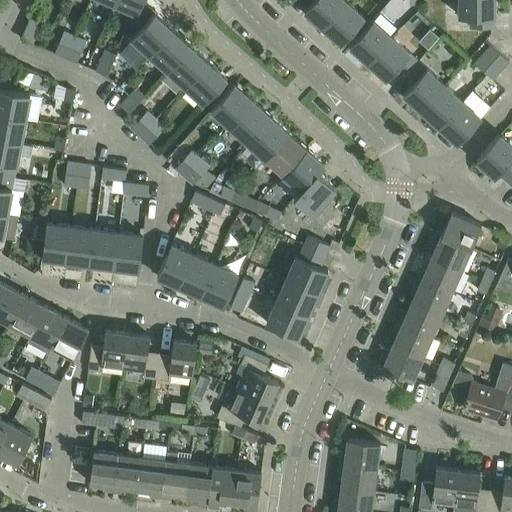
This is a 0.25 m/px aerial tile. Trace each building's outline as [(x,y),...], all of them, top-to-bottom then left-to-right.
[(115,0),(115,3),(137,12),(138,12),(143,0),(115,0)] [(150,53),(173,27),(143,0),(138,12),(137,12),(129,21),(138,29),(131,36),(150,53)] [(345,0),(307,0),(310,2),(304,9),(323,26),(345,0)] [(341,42),(364,16),(345,0),(323,26),(341,42)] [(494,15),(493,0),(459,0),(459,15),(470,15),(470,27),(494,27),(494,15)] [(41,20),(30,15),(21,37),(32,42),(41,20)] [(368,61),(392,35),(373,18),(350,44),(368,61)] [(167,69),(191,43),(173,27),(150,53),(167,69)] [(66,56),(75,34),(64,29),(54,51),(66,56)] [(86,38),(75,34),(66,56),(76,61),(86,38)] [(418,59),(410,52),(392,35),(368,61),(387,77),(394,69),(402,77),(418,59)] [(185,85),(208,59),(191,43),(167,69),(185,85)] [(492,44),(483,53),(501,69),(509,60),(492,44)] [(105,48),(96,70),(107,75),(117,53),(105,48)] [(501,69),(483,53),(475,62),(493,78),(501,69)] [(226,76),(208,59),(185,85),(203,102),(226,76)] [(445,83),(427,67),(418,59),(402,77),(411,85),(404,93),(422,109),(445,83)] [(230,125),(253,99),(234,82),(211,108),(230,125)] [(440,125),(463,99),(445,83),(422,109),(440,125)] [(0,86),(0,112),(26,117),(30,92),(0,86)] [(75,88),(67,86),(64,98),(73,100),(75,88)] [(136,86),(128,94),(120,103),(129,112),(145,94),(136,86)] [(247,141),(271,115),(253,99),(230,125),(247,141)] [(458,141),(481,116),(463,99),(440,125),(458,141)] [(140,135),(156,117),(147,108),(131,127),(140,135)] [(0,136),(21,141),(26,117),(0,112),(0,136)] [(265,157),(288,131),(271,115),(247,141),(265,157)] [(165,125),(156,117),(140,135),(149,143),(165,125)] [(283,173),(306,147),(288,131),(265,157),(283,173)] [(511,143),(500,133),(477,158),(495,175),(499,172),(507,180),(511,174),(511,143)] [(64,149),(66,136),(58,134),(55,147),(64,149)] [(0,173),(15,176),(21,141),(0,136),(0,173)] [(318,171),(325,164),(306,147),(283,173),(300,188),(301,189),(318,170),(318,171)] [(184,175),(201,157),(192,149),(175,167),(184,175)] [(209,165),(201,157),(184,175),(193,183),(209,165)] [(76,185),(79,161),(68,159),(65,183),(76,185)] [(88,186),(91,162),(79,161),(76,185),(88,186)] [(127,167),(103,164),(101,176),(125,179),(127,167)] [(336,187),(318,171),(318,170),(301,189),(300,188),(294,195),(313,213),(336,187)] [(0,209),(8,211),(12,187),(15,176),(0,173),(0,209)] [(149,182),(125,179),(123,191),(148,194),(149,182)] [(232,198),(236,190),(223,184),(220,192),(232,198)] [(212,209),(217,198),(195,188),(190,199),(212,209)] [(247,195),(236,190),(232,198),(243,203),(247,195)] [(220,213),(225,201),(217,198),(212,209),(220,213)] [(269,205),(266,213),(278,218),(281,210),(269,205)] [(472,246),(482,224),(452,210),(446,223),(441,220),(437,230),(472,246)] [(262,218),(254,214),(250,226),(257,229),(262,218)] [(67,259),(71,224),(47,221),(46,226),(45,238),(42,256),(67,259)] [(91,262),(95,227),(71,224),(67,259),(91,262)] [(45,238),(46,226),(38,225),(36,237),(45,238)] [(114,265),(119,230),(95,227),(91,262),(114,265)] [(139,268),(143,233),(119,230),(114,265),(139,268)] [(462,268),(472,246),(437,230),(432,240),(437,243),(432,254),(462,268)] [(308,233),(303,244),(325,254),(330,243),(308,233)] [(505,248),(511,236),(503,233),(498,245),(505,248)] [(180,284),(194,252),(171,242),(157,274),(180,284)] [(318,291),(328,268),(320,265),(325,254),(303,244),(298,255),(296,254),(286,277),(318,291)] [(202,294),(216,262),(194,252),(180,284),(202,294)] [(452,290),(462,268),(432,254),(426,266),(422,264),(417,274),(452,290)] [(511,257),(508,256),(495,285),(511,290),(511,257)] [(224,304),(238,272),(216,262),(202,294),(224,304)] [(491,281),(496,269),(489,266),(483,277),(491,281)] [(443,312),(452,290),(417,274),(413,284),(418,286),(412,298),(443,312)] [(255,280),(243,275),(240,283),(251,288),(255,280)] [(308,313),(318,291),(286,277),(276,299),(308,313)] [(481,302),(491,281),(483,277),(473,299),(481,302)] [(0,316),(9,322),(24,293),(3,282),(0,287),(0,316)] [(241,310),(251,288),(240,283),(230,305),(241,310)] [(30,333),(46,304),(24,293),(9,322),(30,333)] [(433,334),(443,312),(412,298),(407,310),(402,308),(398,318),(433,334)] [(298,335),(308,313),(276,299),(266,321),(298,335)] [(52,344),(67,316),(46,304),(30,333),(31,333),(27,340),(48,351),(52,344)] [(472,325),(477,313),(469,310),(464,321),(472,325)] [(74,356),(89,327),(67,316),(52,344),(74,356)] [(423,355),(433,334),(398,318),(394,328),(398,330),(393,342),(423,355)] [(466,336),(472,325),(464,321),(458,333),(466,336)] [(123,367),(128,331),(106,328),(104,344),(91,343),(88,368),(100,370),(101,364),(123,367)] [(156,377),(160,351),(148,350),(150,334),(128,331),(123,367),(145,369),(144,376),(156,377)] [(172,353),(160,351),(156,377),(169,379),(169,373),(192,376),(197,340),(174,337),(172,353)] [(413,378),(423,355),(393,342),(388,354),(383,352),(379,362),(413,378)] [(242,373),(237,386),(270,400),(279,380),(264,373),(269,362),(246,351),(237,371),(242,373)] [(452,368),(456,361),(444,355),(441,363),(452,368)] [(511,408),(511,363),(503,361),(495,386),(473,380),(474,377),(473,375),(471,373),(469,372),(458,368),(450,387),(452,387),(454,390),(461,393),(464,391),(468,393),(467,396),(465,395),(464,400),(465,401),(464,406),(497,417),(500,405),(511,408)] [(443,389),(452,368),(441,363),(432,384),(443,389)] [(33,380),(39,369),(31,365),(25,377),(33,380)] [(60,381),(39,369),(33,380),(55,392),(60,381)] [(10,376),(0,370),(0,380),(6,383),(10,376)] [(24,397),(30,386),(22,382),(16,393),(24,397)] [(52,398),(30,386),(24,397),(46,409),(52,398)] [(270,400),(237,386),(228,406),(223,404),(217,415),(235,423),(241,426),(246,414),(261,421),(270,400)] [(121,427),(123,414),(83,408),(81,421),(121,427)] [(146,426),(147,417),(134,415),(133,424),(146,426)] [(0,442),(11,422),(0,416),(0,442)] [(158,427),(159,419),(159,418),(147,417),(146,426),(158,427)] [(193,432),(195,423),(182,421),(180,430),(193,432)] [(0,453),(18,462),(33,434),(11,422),(0,442),(0,453)] [(206,433),(207,425),(195,423),(193,432),(206,433)] [(243,436),(247,428),(241,426),(235,423),(231,431),(243,436)] [(258,433),(247,428),(243,436),(255,441),(258,433)] [(377,465),(380,441),(347,437),(346,451),(340,450),(339,461),(377,465)] [(405,447),(402,469),(415,471),(417,448),(405,447)] [(113,490),(118,452),(94,449),(90,481),(103,483),(102,488),(113,490)] [(185,494),(190,461),(177,459),(178,451),(167,450),(166,458),(161,496),(171,497),(172,492),(185,494)] [(138,488),(142,455),(118,452),(113,490),(124,491),(124,486),(138,488)] [(161,496),(166,458),(142,455),(138,488),(151,489),(150,494),(161,496)] [(208,502),(213,464),(190,461),(185,494),(198,495),(198,501),(208,502)] [(374,489),(377,465),(339,461),(338,472),(343,472),(341,485),(374,489)] [(233,500),(237,467),(213,464),(208,502),(219,503),(219,498),(233,500)] [(454,503),(458,468),(436,465),(434,481),(422,480),(419,506),(432,507),(433,501),(454,503)] [(256,508),(261,470),(237,467),(233,500),(246,502),(245,506),(256,508)] [(487,511),(490,488),(479,487),(481,471),(458,468),(454,503),(452,511),(487,511)] [(414,479),(415,471),(402,469),(401,477),(414,479)] [(511,510),(511,474),(505,474),(503,490),(490,488),(487,511),(500,511),(501,509),(511,510)] [(362,511),(370,511),(374,489),(341,485),(340,498),(334,498),(333,508),(362,511)]
